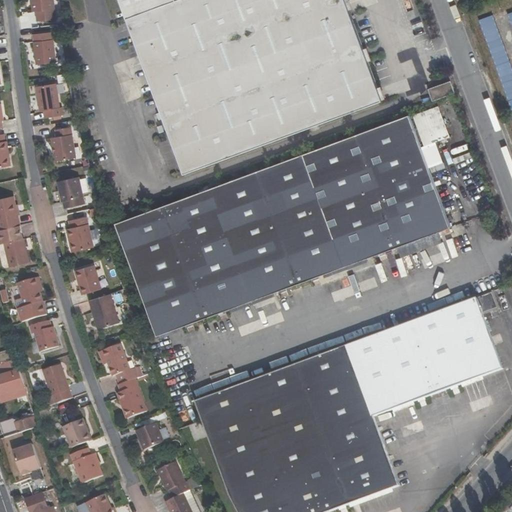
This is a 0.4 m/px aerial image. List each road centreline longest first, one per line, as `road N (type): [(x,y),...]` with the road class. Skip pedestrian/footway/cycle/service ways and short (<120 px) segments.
road 1 (residential): [(142,511),(79,346),(35,185),(7,0)]
road 2 (residential): [(511,245),(174,367)]
road 3 (unknown): [(421,65),(392,100),(166,183)]
road 4 (unknown): [(166,183),(133,180),(115,154),(83,44),(81,0)]
road 5 (residential): [(441,0),(511,190)]
road 6 (unknown): [(166,183),(110,24),(92,0)]
road 7 (unknown): [(474,259),(427,115)]
